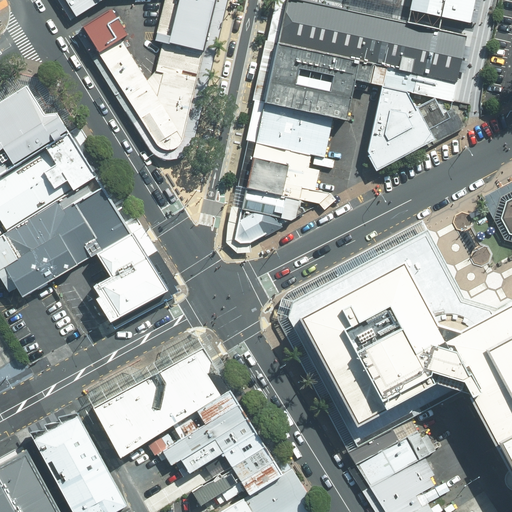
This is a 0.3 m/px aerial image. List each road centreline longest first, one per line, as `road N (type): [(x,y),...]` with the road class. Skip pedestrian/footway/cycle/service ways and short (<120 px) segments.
road 1 (tertiary): [(511,146),(217,301)]
road 2 (primary): [(46,25),(217,301)]
road 3 (residential): [(217,301),(205,227),(253,0)]
road 4 (primary): [(217,301),(351,511)]
road 5 (tertiary): [(217,301),(0,417)]
